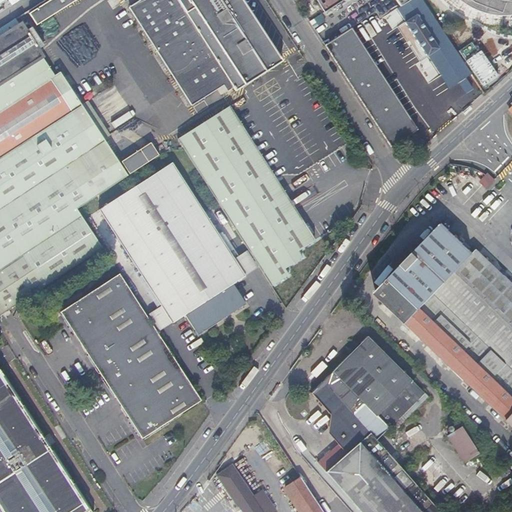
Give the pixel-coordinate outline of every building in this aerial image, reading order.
[(0,0),(0,11),(15,1),(17,0),(0,0)] [(74,0),(50,0),(33,12),(39,24),(74,0)] [(230,94),(271,68),(228,0),(141,0),(122,13),(182,108),(215,89),(223,84),(228,91),(230,94)] [(293,0),(295,2),(298,0),(314,0),(323,11),(340,0),(394,0),(404,14),(400,17),(432,66),(435,64),(445,78),(448,76),(455,85),(458,82),(464,91),(469,87),(464,80),(470,75),(417,0),(293,0)] [(495,19),(498,18),(504,15),(511,13),(511,0),(457,0),(462,5),(461,7),(473,14),(495,19)] [(0,318),(99,253),(73,215),(85,207),(82,203),(121,179),(58,75),(52,78),(35,51),(42,47),(29,28),(26,30),(22,24),(20,25),(15,20),(0,29),(0,318)] [(351,30),(324,47),(391,150),(416,132),(351,30)] [(511,45),(511,43),(502,47),(506,57),(511,53),(511,45)] [(223,84),(215,89),(220,96),(228,91),(223,84)] [(175,150),(272,286),(290,274),(286,269),(304,256),(300,251),(315,239),(224,107),(170,143),(175,150)] [(148,146),(117,165),(125,176),(154,157),(148,146)] [(244,278),(233,261),(169,167),(96,215),(162,310),(173,327),(186,317),(200,338),(246,306),(232,286),(244,278)] [(485,188),(494,180),(486,172),(478,180),(485,188)] [(245,253),(233,261),(244,278),(257,269),(245,253)] [(511,367),(507,362),(511,356),(511,290),(474,254),(407,320),(511,421),(511,367)] [(57,319),(142,440),(201,401),(117,279),(57,319)] [(173,327),(162,310),(149,319),(160,335),(173,327)] [(368,338),(325,379),(363,423),(372,414),(388,431),(422,394),(368,338)] [(0,511),(88,511),(0,376),(0,511)] [(337,443),(309,466),(349,511),(440,511),(405,471),(378,440),(363,423),(325,379),(311,392),(330,414),(329,432),(337,443)] [(372,414),(363,423),(378,440),(388,431),(372,414)] [(481,454),(465,429),(451,438),(466,464),(481,454)] [(237,459),(242,468),(253,462),(248,453),(237,459)] [(252,499),(231,467),(215,476),(237,511),(272,511),(262,493),(252,499)] [(322,511),(300,477),(283,489),(297,511),(322,511)]
